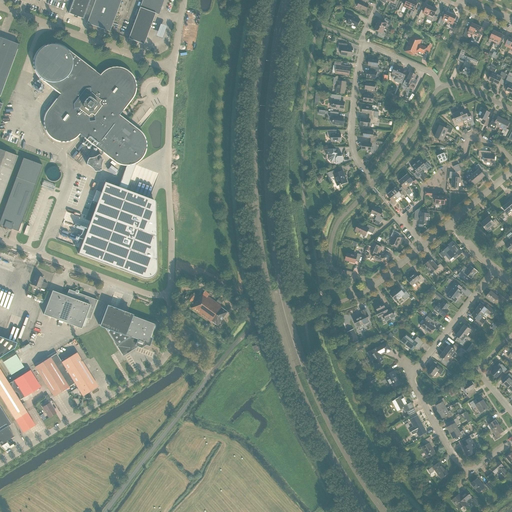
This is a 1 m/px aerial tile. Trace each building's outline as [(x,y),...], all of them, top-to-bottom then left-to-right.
[(83,19),(90,0),(73,0),(68,14),(83,19)] [(110,32),(121,0),(95,0),(87,23),(110,32)] [(159,15),(164,0),(142,0),(128,39),(144,44),(155,13),(159,15)] [(367,0),(366,0),(359,0),(359,1),(360,1),(357,7),(366,11),(369,5),(366,4),(365,3),(366,0),(367,1),(367,0)] [(390,0),(389,2),(392,3),(391,7),(395,9),(399,2),(396,0),(390,0)] [(409,9),(413,1),(410,0),(406,0),(405,5),(402,3),(399,10),(404,13),(406,8),(409,9)] [(413,1),(409,9),(411,11),(409,15),(412,16),(414,18),(418,10),(415,9),(418,3),(413,1)] [(428,16),(432,7),(427,5),(424,11),(421,10),(418,17),(421,18),(421,17),(424,18),(425,15),(428,16)] [(428,16),(426,19),(432,21),(434,23),(437,17),(434,16),(437,10),(432,7),(428,16)] [(356,27),(360,20),(352,16),(354,13),(348,10),(346,15),(350,17),(347,23),(352,25),(352,26),(352,27),(352,28),(353,28),(353,29),(354,29),(355,28),(356,27)] [(447,23),(451,14),(446,12),(443,18),(441,16),(437,24),(440,25),(440,24),(443,25),(444,21),(447,23)] [(451,14),(447,23),(452,25),(451,28),(454,29),(456,24),(454,22),(456,16),(451,14)] [(376,25),(385,29),(386,26),(389,27),(391,21),(385,18),(383,22),(378,20),(376,25)] [(472,35),(477,25),(472,23),(469,29),(466,28),(463,35),(466,37),(468,33),(472,35)] [(383,32),(385,29),(376,25),(374,30),(379,32),(377,36),(383,39),(386,34),(383,32)] [(477,25),(472,35),(477,37),(475,41),(478,42),(481,35),(479,34),(481,28),(477,25)] [(166,28),(160,26),(156,37),(162,39),(166,28)] [(494,42),(498,33),(493,31),(489,40),(488,43),(490,44),(491,41),(494,42)] [(498,33),(494,42),(496,43),(495,46),(497,47),(498,44),(503,35),(498,33)] [(424,54),(426,47),(420,44),(422,40),(412,35),(404,52),(414,56),(415,53),(417,53),(418,51),(424,54)] [(0,96),(0,97),(19,45),(0,37),(0,96)] [(510,48),(511,43),(511,39),(508,37),(506,44),(503,42),(500,48),(505,51),(507,47),(510,48)] [(33,62),(33,64),(33,67),(34,70),(36,74),(38,77),(41,79),(59,94),(53,102),(47,110),(46,112),(44,115),(43,119),(43,122),(43,125),(44,128),(46,132),(48,135),(51,138),(54,140),(55,141),(59,142),(64,143),(67,142),(71,141),(74,140),(76,138),(78,137),(80,135),(110,159),(114,162),(115,162),(116,163),(117,164),(119,164),(120,165),(121,165),(122,165),(124,166),(126,166),(118,189),(104,184),(101,192),(96,190),(92,201),(97,203),(78,254),(143,278),(144,278),(145,278),(146,278),(147,278),(148,278),(149,278),(150,278),(151,277),(152,277),(152,276),(153,276),(154,275),(154,274),(155,274),(155,273),(156,272),(156,271),(156,270),(157,269),(157,268),(155,203),(125,192),(135,165),(135,164),(138,163),(139,161),(142,158),(144,156),(146,152),(147,148),(147,143),(145,138),(144,136),(142,132),(141,131),(139,130),(137,128),(130,122),(120,115),(126,107),(133,98),(135,94),(136,90),(137,87),(136,83),(136,81),(135,79),(134,76),(132,74),(130,72),(127,70),(125,68),(123,67),(120,67),(117,66),(113,66),(111,67),(107,68),(105,69),(104,71),(102,72),(101,73),(100,74),(66,47),(65,47),(62,45),(59,44),(56,43),(53,43),(50,43),(48,44),(45,45),(42,46),(39,49),(38,50),(36,52),(35,54),(34,57),(33,59),(33,62)] [(352,57),(353,48),(347,48),(347,44),(339,43),(338,49),(342,49),(341,55),(352,57)] [(466,51),(462,50),(457,60),(464,63),(460,72),(470,76),(472,70),(469,69),(471,64),(477,66),(478,61),(467,57),(464,56),(466,51)] [(370,69),(379,70),(379,67),(378,67),(379,60),(369,59),(368,66),(371,66),(370,69)] [(349,76),(350,67),(341,66),(341,63),(335,62),(334,65),(336,66),(335,74),(349,76)] [(399,68),(395,67),(392,74),(398,77),(397,78),(396,78),(395,79),(394,81),(395,82),(396,82),(398,83),(400,81),(403,82),(405,75),(403,74),(404,70),(399,68)] [(493,83),(497,74),(494,73),(496,69),(491,67),(488,73),(491,74),(488,80),(493,83)] [(378,73),(379,70),(370,69),(370,71),(367,71),(366,78),(376,79),(377,73),(378,73)] [(177,84),(189,85),(190,72),(178,72),(177,84)] [(497,74),(493,83),(498,85),(501,79),(504,80),(507,74),(501,72),(500,75),(497,74)] [(413,82),(416,75),(410,73),(407,80),(406,79),(404,85),(408,86),(407,87),(413,90),(416,83),(413,82)] [(345,93),(346,83),(340,82),(340,79),(334,78),(333,84),(337,84),(336,92),(345,93)] [(367,92),(376,93),(376,90),(375,90),(375,84),(366,83),(365,89),(367,89),(367,92)] [(182,105),(183,88),(176,88),(175,105),(182,105)] [(375,96),(376,93),(367,92),(367,95),(364,95),(363,101),(373,102),(374,96),(375,96)] [(343,110),(344,102),(341,101),(341,96),(331,94),(330,98),(334,98),(333,109),(343,110)] [(379,112),(372,111),(372,107),(362,106),(361,113),(369,114),(369,117),(378,118),(379,112)] [(459,112),(462,120),(466,119),(467,122),(473,120),(470,113),(467,115),(465,110),(459,112)] [(490,113),(483,110),(482,113),(480,112),(478,115),(480,116),(479,118),(483,120),(481,123),(487,126),(490,120),(487,118),(490,113)] [(330,112),(329,117),(333,118),(332,124),(342,125),(343,117),(338,117),(339,113),(330,112)] [(459,122),(462,120),(459,112),(453,115),(454,118),(452,120),(455,126),(460,124),(459,122)] [(377,122),(378,118),(369,117),(369,120),(361,119),(360,125),(370,126),(370,123),(374,123),(374,124),(377,125),(378,122),(377,122)] [(499,128),(503,120),(498,117),(494,123),(491,122),(488,128),(491,130),(492,128),(494,129),(496,126),(499,128)] [(503,120),(499,128),(503,129),(501,133),(504,134),(503,136),(505,137),(509,130),(506,129),(509,123),(503,120)] [(437,132),(445,135),(447,132),(450,133),(453,128),(447,126),(446,129),(440,126),(437,132)] [(337,134),(337,130),(327,130),(327,137),(331,137),(331,142),(341,142),(341,134),(337,134)] [(370,141),(376,142),(377,136),(373,135),(374,132),(364,130),(363,137),(371,138),(370,141)] [(444,138),(445,135),(437,132),(434,138),(441,140),(439,143),(445,146),(448,140),(444,138)] [(376,145),(376,142),(370,141),(370,144),(362,143),(361,150),(371,151),(370,153),(373,153),(377,148),(378,145),(376,145)] [(0,203),(12,170),(17,156),(0,149),(0,203)] [(336,149),(328,149),(328,159),(331,162),(336,162),(336,164),(342,162),(342,154),(339,154),(339,152),(338,151),(336,151),(336,149)] [(491,152),(479,151),(478,157),(485,157),(484,162),(490,163),(490,166),(494,166),(495,156),(490,156),(490,155),(488,154),(489,152),(491,152)] [(440,163),(447,160),(444,153),(437,156),(440,163)] [(96,172),(97,172),(98,171),(99,171),(101,171),(101,170),(101,169),(101,168),(101,166),(102,165),(102,163),(102,162),(103,161),(103,160),(103,159),(102,158),(102,157),(101,156),(100,155),(99,155),(98,156),(97,156),(95,157),(94,157),(93,158),(92,158),(90,158),(89,158),(89,159),(88,160),(87,161),(87,163),(87,164),(86,165),(87,165),(88,166),(90,167),(91,167),(92,168),(93,169),(94,170),(95,171),(96,172)] [(0,224),(18,231),(35,184),(42,165),(23,158),(16,177),(0,221),(0,224)] [(415,162),(422,170),(425,168),(427,171),(431,168),(426,162),(424,164),(420,159),(415,162)] [(419,172),(422,170),(415,162),(411,166),(416,172),(414,174),(418,179),(421,176),(419,172)] [(474,174),(480,180),(485,176),(480,171),(482,169),(478,164),(476,166),(476,167),(475,168),(477,171),(474,173),(474,174)] [(51,181),(53,181),(54,181),(56,181),(57,180),(58,179),(59,178),(60,177),(60,175),(61,174),(60,172),(60,171),(59,169),(58,168),(57,168),(55,167),(54,167),(52,167),(51,167),(49,168),(48,169),(47,170),(46,171),(46,173),(46,174),(46,176),(47,177),(47,179),(48,180),(50,180),(51,181)] [(474,174),(474,173),(471,170),(470,171),(469,175),(465,178),(469,183),(472,181),(475,185),(480,180),(474,174)] [(335,174),(334,171),(327,173),(329,178),(334,176),(336,182),(337,186),(341,184),(342,184),(347,182),(343,171),(335,174)] [(460,182),(460,178),(455,177),(455,172),(450,172),(449,178),(452,179),(451,187),(458,188),(459,182),(460,182)] [(403,178),(409,185),(411,183),(414,186),(418,182),(414,177),(411,179),(407,174),(403,178)] [(407,187),(409,185),(403,178),(398,182),(402,187),(400,189),(402,191),(406,195),(407,194),(409,196),(412,193),(410,189),(409,189),(408,189),(407,187)] [(406,195),(402,191),(400,193),(396,188),(391,192),(398,199),(400,197),(402,199),(406,195)] [(395,201),(398,199),(391,192),(387,195),(391,200),(389,202),(393,207),(397,203),(395,201)] [(443,195),(439,195),(439,196),(435,196),(434,199),(436,199),(435,204),(436,204),(435,205),(441,206),(441,204),(444,205),(445,200),(446,201),(446,197),(443,196),(443,195)] [(508,215),(511,211),(511,197),(507,201),(508,203),(502,208),(508,215)] [(380,223),(383,218),(380,217),(382,211),(374,207),(371,213),(376,216),(375,220),(376,220),(374,223),(379,225),(380,222),(380,223)] [(423,210),(417,210),(415,212),(414,220),(420,221),(419,224),(428,225),(428,221),(429,221),(430,218),(429,217),(429,214),(423,213),(423,210)] [(492,221),(488,217),(480,224),(486,231),(492,226),(494,229),(500,224),(495,219),(492,221)] [(366,228),(359,224),(355,231),(365,236),(367,231),(373,234),(375,228),(368,225),(366,228)] [(397,247),(401,238),(399,237),(400,234),(393,231),(391,236),(394,238),(391,244),(397,247)] [(459,249),(452,242),(447,246),(448,248),(441,253),(444,256),(445,255),(449,260),(453,256),(455,258),(462,252),(459,249)] [(382,263),(385,256),(379,254),(382,248),(374,244),(371,253),(374,254),(373,258),(382,263)] [(465,259),(470,255),(466,250),(461,254),(465,259)] [(357,256),(347,253),(345,260),(355,263),(355,261),(359,262),(361,255),(357,254),(357,256)] [(437,267),(431,260),(425,265),(425,264),(423,266),(425,269),(428,268),(429,270),(427,272),(430,275),(435,271),(438,275),(445,270),(440,264),(437,267)] [(477,271),(470,266),(468,269),(464,267),(458,275),(462,279),(465,274),(471,279),(477,271)] [(418,277),(415,273),(407,279),(412,285),(418,281),(420,283),(424,279),(421,275),(418,277)] [(44,283),(42,282),(43,278),(36,275),(32,285),(40,288),(39,288),(45,290),(47,284),(44,282),(44,283)] [(455,302),(462,293),(459,291),(461,288),(454,282),(451,287),(453,288),(447,296),(455,302)] [(404,293),(398,287),(390,294),(396,301),(401,296),(405,300),(410,296),(406,291),(404,293)] [(74,291),(69,289),(66,296),(52,290),(43,314),(81,329),(85,317),(90,319),(97,300),(78,293),(78,292),(76,291),(75,292),(74,291)] [(222,306),(208,296),(209,294),(205,291),(201,297),(200,297),(191,308),(211,322),(212,321),(218,326),(228,312),(222,307),(222,306)] [(498,297),(490,291),(486,297),(494,303),(497,299),(502,302),(505,298),(499,294),(498,297)] [(385,308),(382,301),(374,305),(377,312),(376,312),(378,317),(382,315),(385,322),(396,317),(393,312),(392,313),(390,308),(387,310),(386,307),(385,308)] [(449,306),(443,302),(441,305),(439,304),(434,310),(444,317),(448,311),(446,309),(449,306)] [(476,310),(483,315),(486,318),(489,314),(489,315),(493,310),(487,305),(485,308),(480,304),(476,310)] [(122,312),(109,307),(106,306),(98,325),(104,327),(122,355),(137,345),(139,340),(143,341),(148,343),(155,324),(146,321),(146,320),(122,312)] [(364,325),(370,322),(368,319),(370,318),(365,309),(361,311),(363,315),(353,320),(357,327),(364,324),(364,325)] [(480,318),(483,315),(476,310),(472,315),(476,319),(474,321),(480,326),(484,321),(480,318)] [(430,334),(435,328),(430,324),(432,321),(427,316),(424,319),(425,320),(420,327),(430,334)] [(460,330),(466,335),(470,331),(472,333),(475,329),(468,324),(466,326),(464,325),(460,330)] [(359,341),(353,329),(347,332),(353,344),(359,341)] [(463,339),(466,335),(460,330),(456,336),(458,337),(456,340),(462,345),(465,341),(463,339)] [(414,341),(406,334),(401,341),(412,350),(415,346),(419,349),(424,342),(417,337),(414,341)] [(0,357),(15,348),(17,343),(0,336),(0,357)] [(391,351),(387,343),(377,348),(376,348),(370,351),(367,353),(369,357),(372,355),(377,364),(383,360),(380,354),(387,350),(388,352),(391,351)] [(444,351),(451,356),(454,352),(456,354),(460,350),(454,345),(452,348),(448,345),(444,351)] [(448,360),(451,356),(444,351),(440,356),(443,359),(441,362),(447,366),(450,362),(448,360)] [(54,355),(72,385),(75,383),(83,396),(89,392),(88,391),(97,385),(77,353),(61,362),(56,354),(54,355)] [(15,355),(3,362),(11,375),(23,368),(15,355)] [(69,387),(72,385),(54,355),(35,367),(54,397),(69,387)] [(495,364),(491,361),(490,363),(493,366),(495,369),(491,373),(496,378),(502,371),(504,373),(507,369),(502,364),(501,365),(497,361),(495,364)] [(436,368),(433,365),(428,372),(430,373),(429,375),(428,376),(429,376),(431,378),(432,377),(433,376),(437,372),(440,374),(444,370),(438,365),(436,368)] [(0,369),(0,395),(23,433),(35,425),(19,400),(24,397),(25,397),(41,387),(30,370),(9,384),(0,369)] [(401,383),(395,371),(388,375),(386,372),(378,376),(381,382),(386,379),(391,388),(401,383)] [(508,389),(511,384),(511,380),(511,379),(511,376),(509,373),(503,380),(505,382),(503,384),(508,389)] [(469,398),(476,393),(473,388),(475,388),(471,382),(463,387),(468,394),(467,395),(469,398)] [(407,405),(402,396),(394,400),(399,407),(396,409),(398,411),(403,409),(404,412),(414,407),(411,402),(407,405)] [(439,412),(446,408),(444,404),(446,402),(444,398),(436,402),(438,405),(436,406),(439,412)] [(478,403),(476,399),(469,403),(473,409),(477,407),(480,413),(488,408),(483,400),(478,403)] [(49,417),(56,413),(50,403),(43,407),(49,417)] [(1,446),(7,442),(6,441),(14,436),(8,426),(11,424),(0,406),(0,442),(2,445),(1,446)] [(446,408),(439,412),(442,418),(444,417),(446,420),(453,416),(450,410),(448,412),(446,408)] [(424,429),(417,416),(410,420),(414,428),(410,430),(412,435),(417,432),(417,433),(419,432),(421,435),(426,432),(425,429),(424,429)] [(450,433),(458,429),(456,425),(459,424),(456,418),(451,421),(453,424),(447,427),(450,433)] [(490,432),(499,426),(495,420),(492,422),(490,420),(485,423),(487,426),(489,425),(491,429),(489,430),(490,432)] [(499,426),(490,432),(491,433),(493,432),(495,436),(494,437),(495,440),(501,436),(499,434),(503,432),(499,426)] [(458,429),(450,433),(453,439),(459,436),(461,438),(466,436),(463,431),(460,432),(458,429)] [(427,457),(435,453),(431,446),(434,444),(430,437),(424,440),(427,446),(422,448),(427,457)] [(467,457),(475,453),(472,448),(475,446),(470,438),(462,442),(464,447),(462,448),(467,457)] [(445,471),(441,465),(442,465),(440,462),(432,467),(441,479),(448,473),(446,470),(445,471)] [(507,473),(503,467),(499,462),(491,469),(495,474),(498,471),(502,477),(507,473)] [(478,492),(484,487),(478,479),(471,484),(478,492)] [(465,502),(471,497),(467,491),(462,495),(462,496),(461,497),(459,495),(452,501),(459,508),(465,503),(465,502)] [(475,498),(471,500),(477,507),(480,504),(475,498)]
